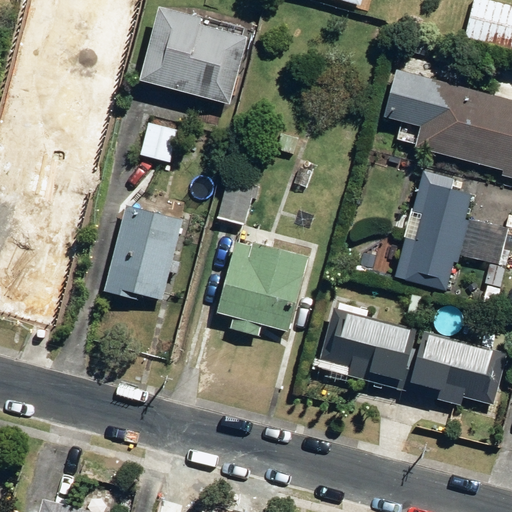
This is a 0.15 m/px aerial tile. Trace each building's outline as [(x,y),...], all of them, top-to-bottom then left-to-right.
[(477,0),(468,40),(511,50),(511,6),(486,0),(477,0)] [(143,76),(231,102),(251,34),(205,21),(207,14),(165,2),(143,76)] [(455,2),(450,20),(467,24),(472,6),(455,2)] [(110,58),(87,53),(79,86),(102,91),(110,58)] [(504,172),(511,174),(511,96),(438,77),(420,145),(505,167),(504,172)] [(143,154),(172,161),(179,127),(151,120),(143,154)] [(277,148),(295,152),(299,138),(282,133),(277,148)] [(295,183),(308,188),(315,171),(301,166),(295,183)] [(397,273),(449,287),(475,192),(454,186),(457,175),(426,167),(397,273)] [(219,216),(246,223),(256,184),(230,177),(219,216)] [(28,201),(0,195),(0,256),(1,257),(0,259),(0,277),(36,284),(39,267),(44,268),(47,255),(57,257),(67,201),(29,194),(28,201)] [(108,289),(138,297),(140,291),(163,296),(184,215),(130,202),(108,289)] [(231,326),(260,334),(262,323),(291,331),(311,253),(257,240),(256,244),(239,240),(221,312),(234,315),(231,326)] [(363,264),(375,268),(379,257),(366,253),(363,264)] [(487,283),(502,286),(505,274),(490,271),(487,283)] [(409,313),(423,317),(428,297),(414,293),(409,313)] [(423,328),(337,306),(324,357),(354,365),(351,374),(407,389),(423,328)] [(509,351),(423,328),(407,389),(463,404),(465,396),(494,404),(509,351)] [(44,511),(103,511),(49,497),(44,511)]
